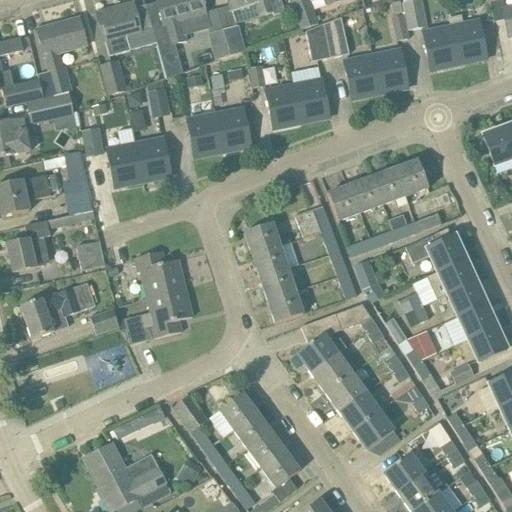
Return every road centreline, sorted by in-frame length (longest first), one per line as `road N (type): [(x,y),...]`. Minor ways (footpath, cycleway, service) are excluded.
road 1 (residential): [(246,348),(5,459)]
road 2 (residential): [(432,111),(200,204)]
road 3 (residential): [(362,511),(246,348)]
road 4 (residential): [(511,287),(432,111)]
road 5 (residential): [(200,204),(246,348)]
